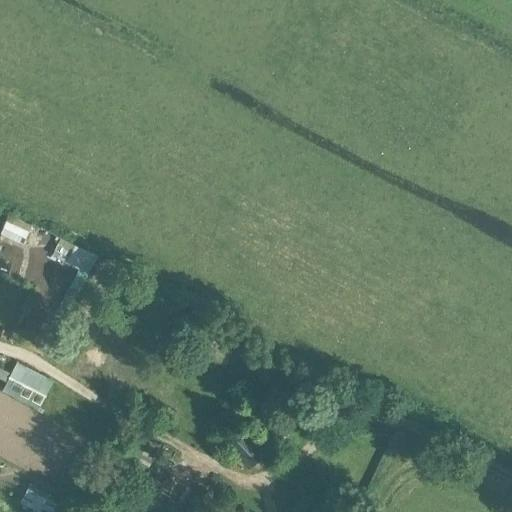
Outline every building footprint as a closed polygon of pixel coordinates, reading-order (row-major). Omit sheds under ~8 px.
[(9,215),(1,235),(24,245),(32,225),(9,215)] [(39,416),(55,387),(17,367),(1,397),(39,416)] [(269,450),(250,429),(229,448),(248,468),(269,450)] [(211,480),(180,465),(170,486),(201,501),(211,480)] [(53,511),(58,503),(48,498),(29,487),(21,501),(40,511),(42,509),(46,511),(53,511)] [(329,511),(304,499),(297,511),(329,511)]
